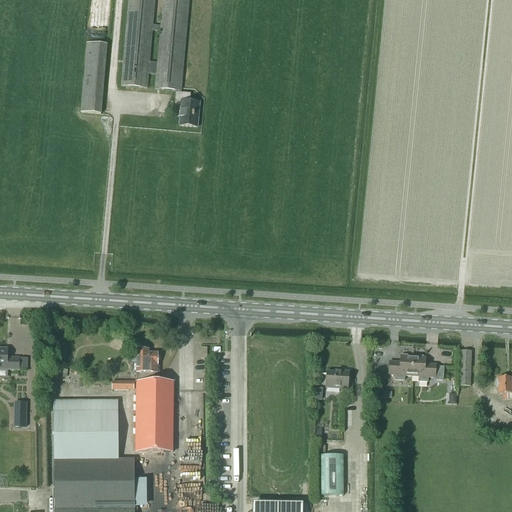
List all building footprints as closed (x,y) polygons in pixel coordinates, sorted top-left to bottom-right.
[(147,89),(148,75),(156,76),(155,90),(175,92),(174,102),(181,103),(179,127),(197,128),(199,104),(190,103),(191,94),(180,93),(188,0),(162,0),(160,27),(152,26),(154,0),(128,0),(121,87),(147,89)] [(80,114),(100,115),(106,46),(87,44),(80,114)] [(0,370),(5,371),(18,371),(27,371),(27,359),(18,359),(6,359),(7,350),(0,350),(0,370)] [(157,366),(158,354),(149,354),(149,351),(136,351),(136,375),(136,382),(135,453),(172,454),(173,383),(153,383),(153,374),(157,374),(157,366)] [(461,353),(459,386),(470,387),(471,353),(461,353)] [(405,377),(411,378),(413,358),(407,357),(407,356),(403,356),(403,357),(401,357),(400,365),(397,365),(397,363),(389,363),(388,376),(395,376),(395,381),(404,382),(405,377)] [(413,358),(411,378),(419,378),(418,383),(428,383),(428,379),(434,379),(434,381),(443,382),(444,368),(436,368),(436,366),(428,365),(428,367),(425,367),(425,359),(423,358),(423,357),(419,357),(418,358),(413,358)] [(326,388),(348,389),(348,372),(340,371),(340,373),(326,373),(326,388)] [(498,381),(496,381),(496,387),(498,387),(498,395),(502,395),(502,401),(503,402),(511,401),(511,394),(511,379),(498,379),(498,381)] [(112,382),(112,391),(133,391),(133,383),(112,382)] [(54,498),(47,498),(46,511),(134,511),(134,459),(118,460),(117,400),(53,400),(54,498)] [(14,410),(13,428),(26,428),(26,410),(14,410)] [(320,457),(320,497),(343,497),(343,457),(320,457)]
